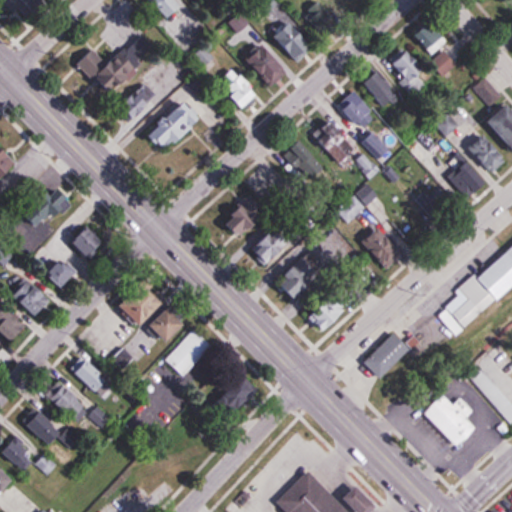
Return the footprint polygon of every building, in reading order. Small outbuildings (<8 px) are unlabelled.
[(11,0),(30,19),(50,0),(49,0),(11,0)] [(155,0),(174,19),(186,8),(178,0),(155,0)] [(364,8),(355,0),(326,0),(349,23),(364,8)] [(341,28),(319,1),(304,13),(326,40),(341,28)] [(273,37),(298,63),(316,46),(290,20),(273,37)] [(449,40),(432,23),(418,38),(435,54),(449,40)] [(114,94),(162,59),(146,37),(98,72),(114,94)] [(246,62),(270,87),(289,69),(265,44),(246,62)] [(426,84),(419,76),(426,70),(405,47),(386,64),(414,95),(426,84)] [(259,94),(234,68),(218,83),(243,109),(259,94)] [(367,80),(385,106),(399,96),(381,70),(367,80)] [(473,88),(491,108),(504,96),(486,77),(473,88)] [(378,114),(356,92),(341,107),(363,129),(378,114)] [(203,118),(185,100),(150,135),(168,153),(203,118)] [(511,153),(511,102),(488,121),(511,153)] [(392,151),(372,131),(361,143),(380,163),(392,151)] [(469,148),(493,174),(510,159),(486,133),(469,148)] [(438,152),(425,139),(412,151),(425,164),(438,152)] [(0,153),(0,178),(19,166),(7,149),(0,153)] [(371,178),(380,170),(363,153),(355,161),(371,178)] [(419,204),(438,225),(463,202),(465,205),(489,184),(469,160),(419,204)] [(348,224),(379,194),(367,182),(337,212),(348,224)] [(73,201),(59,185),(25,214),(39,230),(73,201)] [(267,211),(251,195),(225,222),(240,238),(267,211)] [(75,242),(94,262),(111,245),(92,225),(75,242)] [(268,264),(293,242),(278,225),(253,248),(268,264)] [(511,287),(511,247),(459,292),(461,296),(439,314),(456,335),(511,287)] [(305,258),(280,277),(296,298),(322,278),(305,258)] [(49,273),(64,288),(78,273),(63,259),(49,273)] [(35,317),(54,298),(31,276),(12,295),(35,317)] [(123,305),(144,325),(166,301),(145,281),(123,305)] [(312,308),(321,328),(352,315),(343,294),(312,308)] [(26,326),(1,300),(0,300),(0,330),(11,341),(26,326)] [(153,325),(169,341),(188,323),(172,306),(153,325)] [(184,376),(213,346),(196,329),(167,359),(184,376)] [(412,348),(396,331),(365,362),(382,378),(412,348)] [(510,377),(511,375),(511,358),(498,345),(488,355),(510,377)] [(134,357),(123,349),(115,360),(126,368),(134,357)] [(511,402),(477,360),(466,369),(511,424),(511,423),(511,402)] [(238,410),(257,391),(243,376),(224,396),(238,410)] [(50,400),(77,422),(91,405),(64,383),(50,400)] [(479,428),(445,394),(426,413),(460,447),(479,428)] [(47,448),(64,433),(44,410),(27,425),(47,448)] [(2,451),(23,471),(35,458),(15,438),(2,451)] [(56,466),(45,455),(37,464),(48,474),(56,466)] [(0,490),(4,493),(16,478),(0,465),(0,490)] [(288,511),(352,511),(310,469),(278,501),(288,511)] [(347,498),(361,511),(373,511),(380,505),(360,485),(347,498)]
